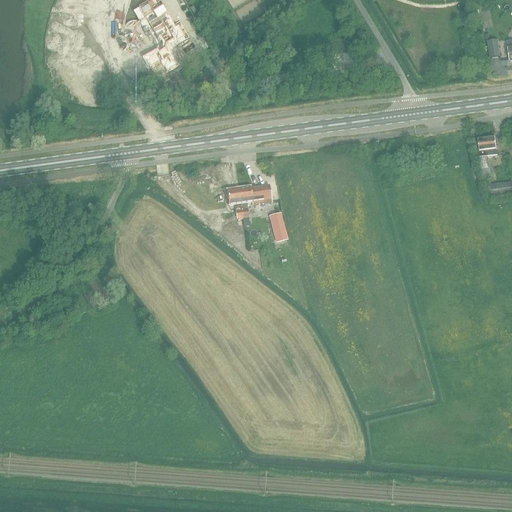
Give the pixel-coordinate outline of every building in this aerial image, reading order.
[(131,11),(139,7),(136,2),(129,6),(131,11)] [(157,49),(141,58),(147,69),(149,68),(149,69),(160,63),(166,73),(178,66),(170,53),(172,46),(185,38),(178,26),(177,27),(175,28),(162,6),(152,12),(156,19),(148,24),(158,42),(157,49)] [(134,39),(138,48),(147,44),(143,35),(134,39)] [(497,41),(487,42),(490,58),(500,57),(497,41)] [(477,140),(480,158),(487,157),(497,156),(494,138),(477,140)] [(511,186),(511,183),(489,186),(491,198),(511,195),(511,186)] [(252,204),(252,206),(272,204),(269,186),(254,189),(255,190),(251,190),(250,187),(238,188),(243,219),(248,219),(249,219),(247,204),(252,204)] [(239,223),(243,223),(243,219),(238,188),(226,190),(229,207),(235,206),(237,220),(239,220),(239,223)] [(280,214),(269,216),(274,236),(285,233),(280,214)]
